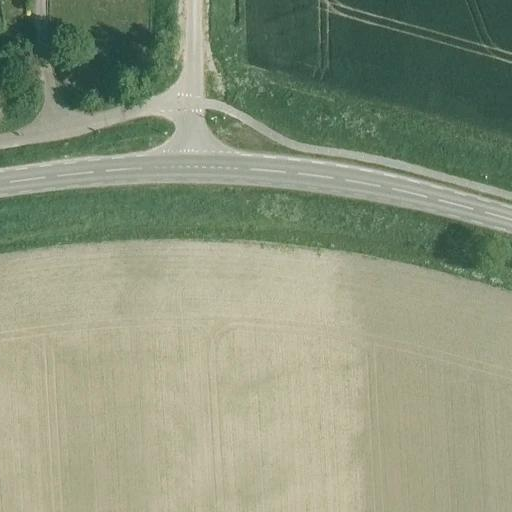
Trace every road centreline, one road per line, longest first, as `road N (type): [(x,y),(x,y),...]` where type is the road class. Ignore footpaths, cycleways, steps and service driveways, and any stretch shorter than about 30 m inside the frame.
road 1 (secondary): [(188,169),(290,173),(511,221)]
road 2 (residential): [(0,143),(154,103),(191,104)]
road 3 (secondary): [(0,186),(188,169)]
